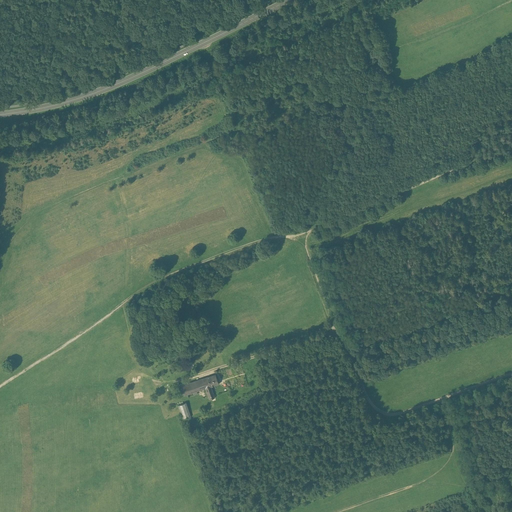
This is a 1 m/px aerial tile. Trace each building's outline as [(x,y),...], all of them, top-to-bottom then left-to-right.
[(215,374),(206,378),(209,387),(211,387),(219,384),(216,376),(215,374)] [(206,378),(196,381),(199,391),(205,389),(209,387),(206,378)] [(196,381),(184,385),(187,395),(193,393),(199,391),(196,381)] [(209,387),(205,389),(209,400),(215,398),(211,387),(209,387)] [(190,417),(186,403),(178,406),(183,420),(190,417)]
